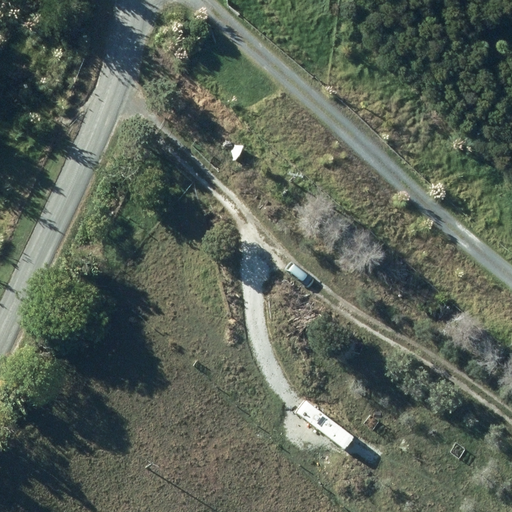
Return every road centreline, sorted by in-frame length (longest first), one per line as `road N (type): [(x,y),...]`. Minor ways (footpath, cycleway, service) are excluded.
road 1 (unknown): [(176,0),(511,272)]
road 2 (unclassified): [(88,0),(0,204)]
